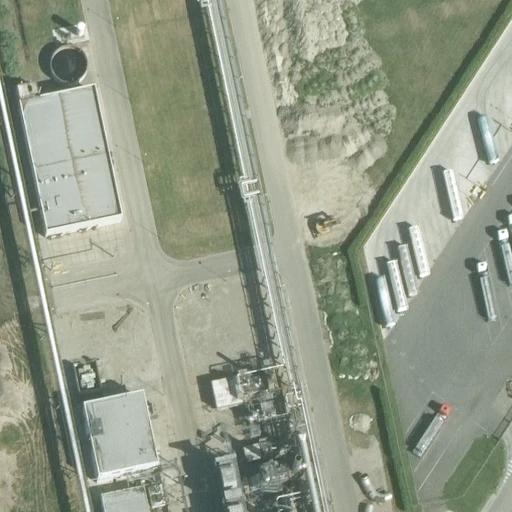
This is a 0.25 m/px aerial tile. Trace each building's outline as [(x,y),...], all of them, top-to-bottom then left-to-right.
[(47,239),(123,223),(95,93),(40,104),(37,88),(17,92),(21,111),(20,111),(47,239)] [(215,382),(221,409),(244,405),(238,377),(215,382)] [(126,399),(144,394),(141,379),(122,383),(126,399)] [(96,484),(156,472),(141,400),(81,412),(96,484)] [(231,493),(241,490),(238,474),(227,476),(231,493)] [(102,511),(147,511),(143,491),(100,500),(102,511)]
